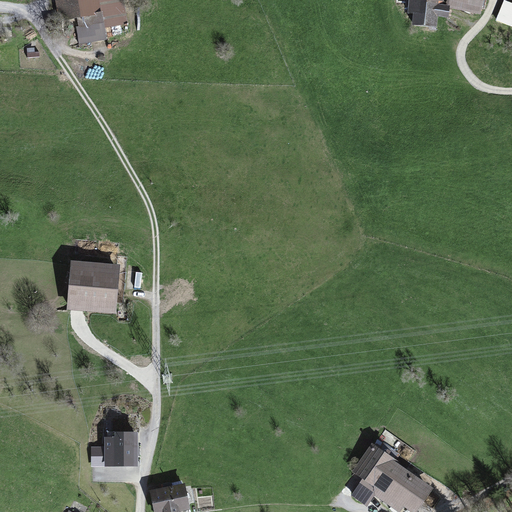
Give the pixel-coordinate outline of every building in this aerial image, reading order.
[(56,0),(60,21),(77,18),(102,13),(99,0),(56,0)] [(99,0),(102,13),(77,18),(78,26),(76,26),(79,44),(107,39),(104,27),(128,23),(123,0),(99,0)] [(443,0),(409,0),(408,13),(412,14),(411,25),(438,27),(439,16),(449,17),(449,8),(450,5),(446,5),(443,4),(443,0)] [(484,0),(446,0),(446,5),(450,5),(449,8),(481,14),(484,0)] [(511,2),(505,0),(503,0),(496,20),(511,26),(511,2)] [(120,263),(71,259),(67,308),(116,312),(120,263)] [(115,430),(115,435),(105,435),(105,446),(91,447),(91,466),(139,466),(139,430),(115,430)] [(395,457),(372,442),(352,471),(362,478),(350,495),(367,506),(375,495),(400,511),(404,505),(413,511),(415,511),(434,486),(394,459),(395,457)] [(185,482),(150,490),(154,511),(179,511),(180,511),(191,508),(185,482)]
